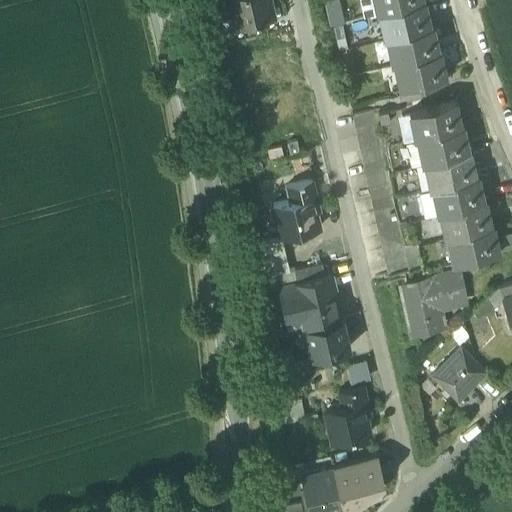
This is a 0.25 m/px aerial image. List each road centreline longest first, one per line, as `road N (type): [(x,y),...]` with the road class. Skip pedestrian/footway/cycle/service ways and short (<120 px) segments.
road 1 (tertiary): [(168,0),(212,209),(242,445),(242,511)]
road 2 (residential): [(298,0),(412,491)]
road 3 (residential): [(511,151),(461,0)]
road 4 (residential): [(412,491),(511,400)]
